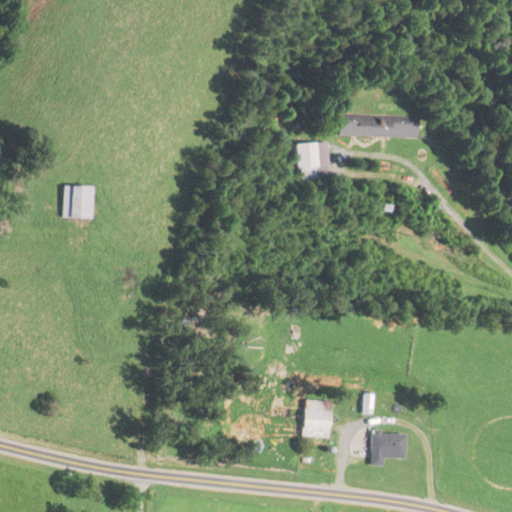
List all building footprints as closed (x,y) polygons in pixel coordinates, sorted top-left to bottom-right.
[(415,138),(416,116),(338,114),(338,137),(415,138)] [(296,181),(327,179),(325,143),(294,145),(296,181)] [(61,187),(61,219),(90,219),(90,187),(61,187)] [(326,438),(329,402),(270,398),(270,404),(234,402),(232,423),(300,428),(299,437),(326,438)] [(381,459),(402,459),(403,433),(368,432),(368,466),(381,466),(381,459)]
